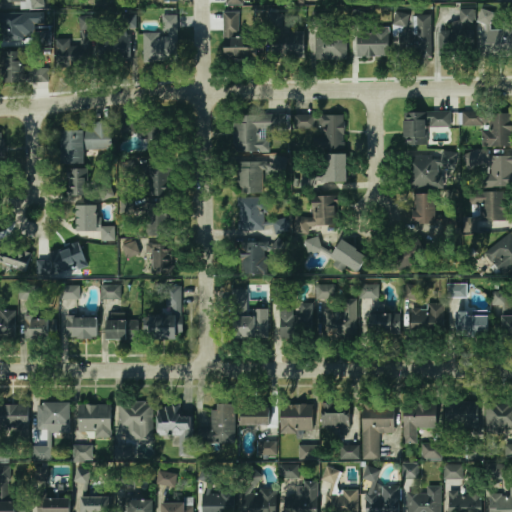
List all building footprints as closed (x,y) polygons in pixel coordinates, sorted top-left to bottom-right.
[(472,8),(458,8),(458,23),(472,23),(472,8)] [(490,25),(490,29),(503,29),(503,23),(511,23),(511,54),(483,54),(483,29),(485,29),(485,25),(477,21),(482,8),(495,13),(490,25)] [(239,11),(223,12),(224,59),(264,58),(263,35),(239,36),(239,11)] [(284,11),(268,11),(268,24),(283,25),(284,11)] [(0,41),(26,41),(26,12),(0,12),(0,41)] [(131,61),(131,27),(134,27),(134,14),(121,14),(121,33),(99,33),(99,61),(131,61)] [(393,14),(393,29),(408,29),(408,14),(393,14)] [(177,15),(161,15),(161,37),(145,37),(145,61),(177,61),(177,15)] [(411,15),(411,33),(403,33),(403,57),(431,57),(431,15),(411,15)] [(347,60),(347,29),(315,29),(315,60),(347,60)] [(473,29),(440,29),(440,54),(473,54),(473,29)] [(306,31),(279,31),(279,60),(306,60),(306,31)] [(389,57),(389,31),(357,31),(357,57),(389,57)] [(55,38),(55,67),(87,67),(87,38),(55,38)] [(49,82),(48,68),(24,68),(24,51),(4,52),(5,83),(49,82)] [(403,112),(403,144),(427,145),(427,127),(450,127),(450,112),(403,112)] [(511,112),(462,112),(462,126),(481,126),(481,147),(511,147),(511,112)] [(285,113),(234,114),(234,152),(266,152),(265,130),(285,130),(285,113)] [(344,114),(293,115),(294,130),(323,129),(323,136),(311,137),(311,150),(344,149),(344,114)] [(147,120),(147,148),(170,148),(170,120),(147,120)] [(61,131),(61,164),(86,164),(86,149),(112,149),(112,121),(92,122),(92,130),(61,131)] [(121,133),(135,133),(135,121),(122,121),(121,133)] [(465,166),(488,166),(488,175),(479,175),(479,186),(511,186),(511,153),(465,153),(465,166)] [(326,183),(348,183),(348,155),(326,155),(326,183)] [(444,186),(444,171),(455,171),(455,155),(405,155),(405,186),(444,186)] [(121,175),(136,175),(135,160),(121,161),(121,175)] [(263,193),(263,162),(235,162),(235,193),(263,193)] [(170,165),(149,165),(149,195),(170,195),(170,165)] [(87,196),(87,169),(66,169),(66,196),(87,196)] [(303,186),(313,185),(313,180),(321,179),(320,172),(304,174),(305,181),(302,182),(303,186)] [(469,205),(479,205),(479,221),(507,221),(507,192),(469,192),(469,205)] [(438,194),(416,194),(416,224),(438,224),(438,194)] [(343,230),(342,196),(318,197),(318,210),(312,210),(312,215),(293,215),(294,231),(343,230)] [(234,198),(234,230),(266,230),(266,198),(234,198)] [(145,234),(166,234),(166,203),(145,203),(145,234)] [(77,205),(77,238),(98,238),(97,205),(77,205)] [(289,232),(287,218),(273,220),(276,234),(289,232)] [(477,232),(477,219),(463,219),(463,232),(477,232)] [(115,240),(115,225),(101,226),(102,241),(115,240)] [(509,268),(511,265),(511,234),(511,233),(485,251),(496,267),(504,261),(509,268)] [(324,250),(319,236),(305,240),(310,255),(324,250)] [(395,274),(429,256),(419,236),(385,254),(395,274)] [(131,252),(131,255),(139,254),(137,239),(130,240),(131,252)] [(331,256),(358,273),(369,256),(342,239),(331,256)] [(266,274),(266,242),(236,242),(236,274),(266,274)] [(32,255),(6,244),(0,258),(0,261),(25,272),(32,255)] [(57,274),(87,266),(81,246),(51,254),(57,274)] [(172,274),(172,250),(145,250),(145,274),(172,274)] [(37,273),(50,273),(49,259),(37,260),(37,273)] [(468,284),(449,284),(448,298),(468,298),(468,284)] [(120,296),(117,285),(101,288),(103,300),(120,296)] [(332,285),(314,285),(314,299),(332,299),(332,285)] [(378,285),(359,285),(359,298),(378,298),(378,285)] [(19,286),(19,300),(35,300),(35,286),(19,286)] [(60,286),(60,299),(81,299),(81,286),(60,286)] [(150,339),(181,339),(181,286),(167,286),(167,316),(150,316),(150,339)] [(422,286),(405,286),(405,299),(422,299),(422,286)] [(246,290),(230,290),(230,314),(246,314),(246,290)] [(494,305),(507,304),(506,295),(494,296),(494,305)] [(322,338),(356,338),(356,299),(341,299),(341,309),(322,309),(322,338)] [(279,302),(278,337),(312,337),(313,303),(297,302),(297,303),(279,302)] [(425,303),(425,308),(411,308),(411,334),(445,334),(445,303),(425,303)] [(400,312),(369,312),(369,334),(400,334),(400,312)] [(0,338),(15,338),(15,313),(0,313),(0,338)] [(490,314),(455,314),(455,336),(490,336),(490,314)] [(511,314),(501,314),(501,338),(511,338),(511,314)] [(24,339),(56,339),(56,317),(24,317),(24,339)] [(66,338),(99,338),(99,317),(66,317),(66,338)] [(232,339),(257,339),(257,317),(232,317),(232,339)] [(106,340),(137,340),(137,320),(106,320),(106,340)] [(477,401),(445,401),(445,429),(477,429),(477,401)] [(485,431),(511,431),(511,402),(485,402),(485,431)] [(71,403),(35,403),(35,429),(71,429),(71,403)] [(117,403),(117,432),(139,432),(139,443),(153,443),(153,403),(117,403)] [(379,404),(363,403),(363,458),(379,459),(379,433),(394,433),(395,408),(379,408),(379,404)] [(0,404),(0,427),(16,427),(16,441),(29,441),(29,404),(0,404)] [(79,432),(95,432),(95,438),(112,438),(112,404),(79,404),(79,432)] [(235,404),(212,404),(212,427),(198,427),(198,444),(235,444),(235,404)] [(280,404),(280,432),(312,432),(312,404),(280,404)] [(321,428),(342,428),(342,435),(352,435),(352,404),(321,404),(321,428)] [(438,404),(403,404),(403,444),(417,444),(417,429),(438,429),(438,404)] [(157,407),(157,435),(179,436),(179,456),(192,456),(193,415),(180,415),(180,407),(157,407)] [(273,408),(243,408),(243,431),(273,431),(273,408)] [(257,455),(276,455),(276,441),(257,441),(257,455)] [(423,460),(442,459),(442,443),(422,443),(423,460)] [(484,458),(484,443),(469,443),(469,458),(484,458)] [(94,460),(93,444),(74,445),(74,461),(94,460)] [(53,460),(52,445),(33,446),(34,461),(53,460)] [(115,460),(135,460),(135,446),(116,445),(115,460)] [(318,460),(319,445),(300,445),(300,459),(318,460)] [(360,445),(341,445),(341,460),(360,459),(360,445)] [(419,479),(419,463),(404,463),(403,479),(419,479)] [(281,478),(300,479),(300,464),(281,464),(281,478)] [(464,464),(444,465),(444,480),(464,479),(464,464)] [(505,464),(490,464),(489,478),(505,478),(505,464)] [(336,495),(342,470),(326,466),(323,481),(331,483),(329,493),(336,495)] [(49,467),(36,467),(36,480),(49,480),(49,467)] [(92,471),(77,468),(74,482),(89,485),(92,471)] [(177,473),(157,471),(156,485),(176,487),(177,473)] [(511,511),(511,481),(510,481),(510,493),(490,493),(490,511),(511,511)] [(318,511),(318,482),(302,482),(302,495),(285,495),(285,511),(318,511)] [(398,511),(398,485),(368,485),(368,511),(398,511)] [(440,511),(440,486),(425,486),(425,491),(406,491),(406,511),(440,511)] [(327,511),(357,511),(357,489),(327,489),(327,511)] [(482,511),(482,490),(448,490),(448,511),(482,511)] [(202,511),(235,511),(235,492),(202,492),(202,511)] [(242,492),(242,511),(277,511),(277,492),(242,492)] [(109,511),(109,496),(85,496),(85,511),(109,511)] [(183,503),(161,503),(161,511),(192,511),(192,498),(183,498),(183,503)] [(38,511),(73,511),(73,499),(38,499),(38,511)] [(154,511),(154,500),(123,499),(122,511),(154,511)] [(0,511),(29,511),(29,501),(0,501),(0,511)]
